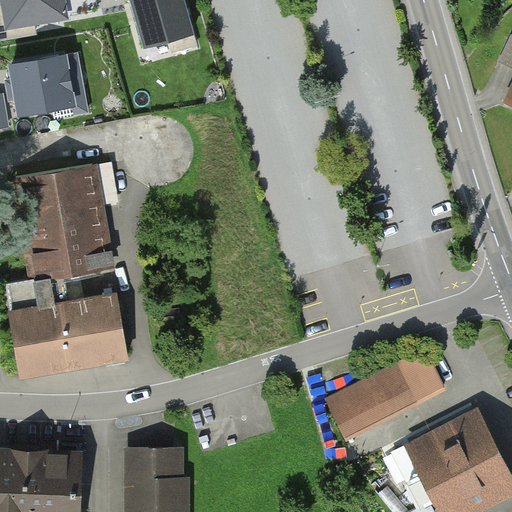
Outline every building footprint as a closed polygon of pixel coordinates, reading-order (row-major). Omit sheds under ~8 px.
[(67,0),(1,0),(7,25),(70,14),(67,0)] [(195,27),(187,0),(132,0),(144,41),(195,27)] [(511,36),(499,62),(511,68),(511,36)] [(66,45),(8,57),(19,110),(77,98),(66,45)] [(4,91),(0,91),(0,127),(10,125),(4,91)] [(115,265),(95,164),(13,181),(33,281),(115,265)] [(117,302),(15,318),(27,371),(126,354),(117,302)] [(399,359),(328,396),(347,434),(419,398),(399,359)] [(465,511),(511,488),(511,475),(475,404),(406,439),(443,511),(465,511)] [(181,442),(131,441),(129,511),(188,511),(189,477),(180,477),(181,442)] [(76,511),(79,445),(0,442),(0,511),(76,511)]
